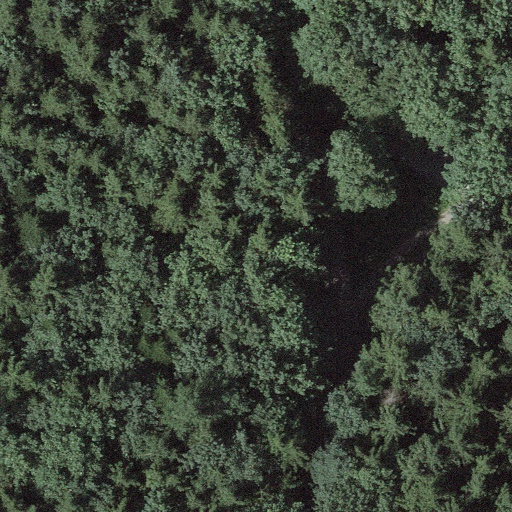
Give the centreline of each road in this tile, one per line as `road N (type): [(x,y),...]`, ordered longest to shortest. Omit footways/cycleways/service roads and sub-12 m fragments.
road 1 (track): [(317,72),(333,313),(417,248),(501,202)]
road 2 (track): [(284,0),(317,72),(396,152),(511,201)]
road 3 (track): [(333,313),(327,433),(311,511)]
